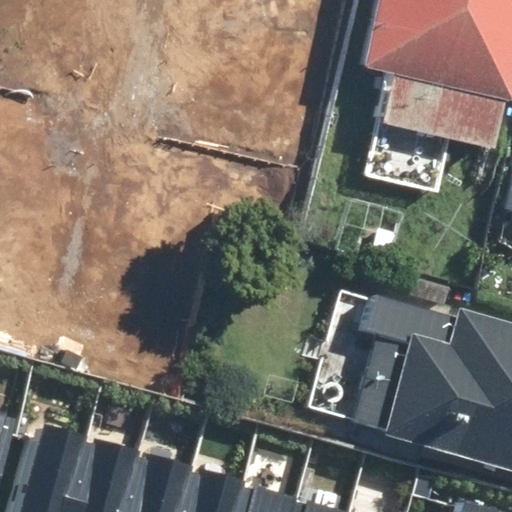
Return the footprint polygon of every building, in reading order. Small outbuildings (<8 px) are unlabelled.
[(112,0),(0,0),(0,47),(96,70),(112,0)] [(328,0),(190,0),(169,88),(300,120),(328,0)] [(511,0),(363,0),(347,68),(380,76),(368,126),(481,153),(493,103),(499,104),(511,46),(511,0)] [(78,139),(0,120),(0,274),(43,285),(78,139)] [(511,144),(506,143),(491,205),(511,210),(511,144)] [(282,189),(151,158),(116,304),(247,335),(282,189)] [(511,327),(448,309),(446,316),(362,292),(352,330),(363,333),(338,420),(369,428),(367,435),(511,475),(511,327)] [(358,511),(27,418),(0,511),(358,511)] [(494,511),(445,498),(440,511),(494,511)]
